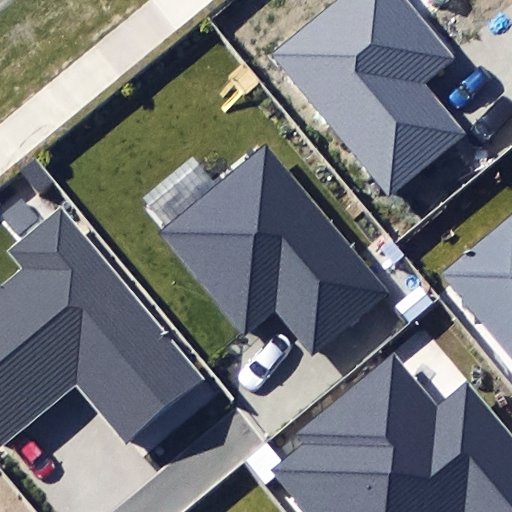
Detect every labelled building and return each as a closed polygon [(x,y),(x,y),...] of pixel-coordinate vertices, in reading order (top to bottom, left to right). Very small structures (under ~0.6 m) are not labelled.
[(330,0),(265,53),(386,202),(469,134),(423,78),(453,55),(408,0),(330,0)] [(274,309),(311,355),(389,293),(268,142),(158,230),(242,335),(274,309)] [(72,391),(124,453),(209,382),(60,206),(8,250),(26,272),(0,293),(0,442),(4,448),(72,391)] [(511,214),(440,275),(511,359),(511,214)] [(511,511),(511,429),(470,379),(438,405),(395,352),(294,434),(303,445),(268,472),(300,511),(511,511)]
